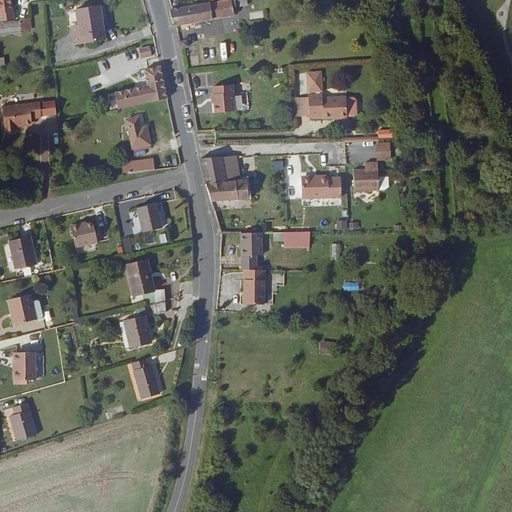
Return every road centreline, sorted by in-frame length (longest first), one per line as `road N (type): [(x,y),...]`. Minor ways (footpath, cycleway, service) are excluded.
road 1 (secondary): [(171,511),(196,406),(204,324),(206,249),(194,178)]
road 2 (unclassified): [(0,221),(194,178)]
road 3 (secondary): [(194,178),(154,0)]
